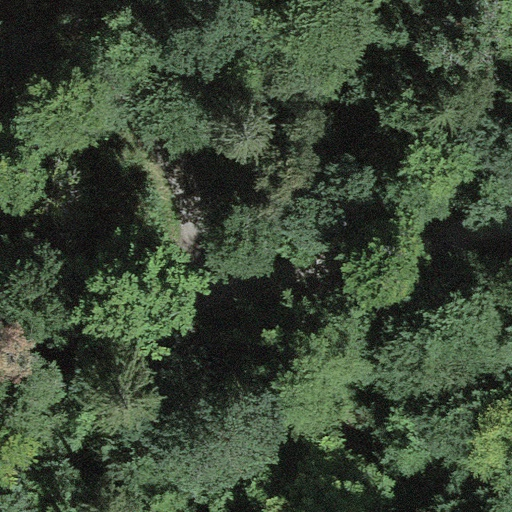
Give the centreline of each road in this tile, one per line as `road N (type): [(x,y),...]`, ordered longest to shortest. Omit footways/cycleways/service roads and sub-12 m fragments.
road 1 (track): [(385,511),(70,0)]
road 2 (track): [(0,328),(511,204)]
